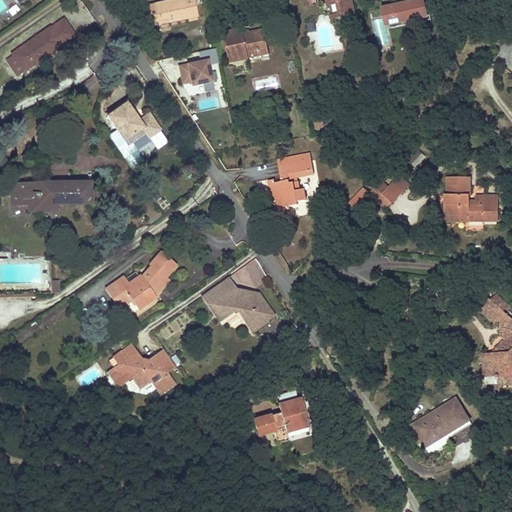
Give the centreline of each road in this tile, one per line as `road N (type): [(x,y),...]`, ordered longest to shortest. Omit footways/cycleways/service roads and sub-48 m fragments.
road 1 (residential): [(99,0),(282,276),(296,280),(333,266),(356,271),(374,258)]
road 2 (unknown): [(289,280),(420,511)]
road 3 (track): [(0,311),(48,306),(195,201),(214,174)]
road 4 (track): [(140,334),(262,248)]
road 5 (track): [(0,117),(59,89),(125,39)]
